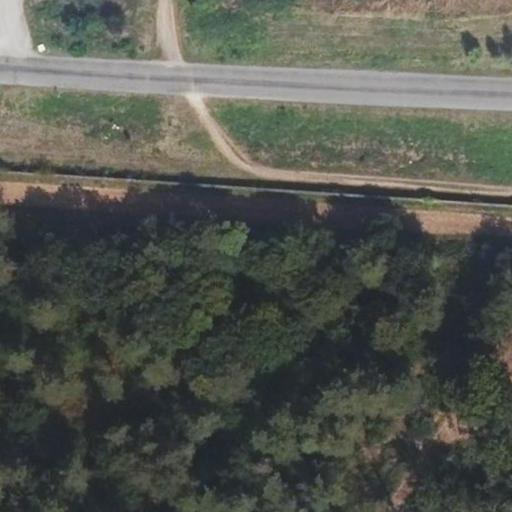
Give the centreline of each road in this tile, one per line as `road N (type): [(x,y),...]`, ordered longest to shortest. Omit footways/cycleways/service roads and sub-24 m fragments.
road 1 (unknown): [(511,232),(0,198)]
road 2 (track): [(256,173),(0,151)]
road 3 (track): [(256,173),(511,188)]
road 4 (track): [(166,0),(172,78),(256,173)]
road 5 (unknown): [(511,343),(398,511)]
